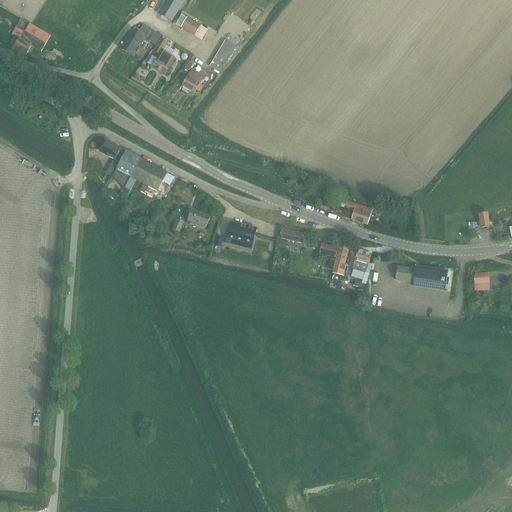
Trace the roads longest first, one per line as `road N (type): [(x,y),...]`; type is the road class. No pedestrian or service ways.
road 1 (unclassified): [(282,204),(215,191),(0,76)]
road 2 (tertiary): [(282,204),(415,248),(511,246)]
road 3 (unclassified): [(153,140),(145,123),(92,79),(21,65)]
road 4 (tertiary): [(153,140),(21,65)]
road 5 (tertiary): [(282,204),(153,140)]
